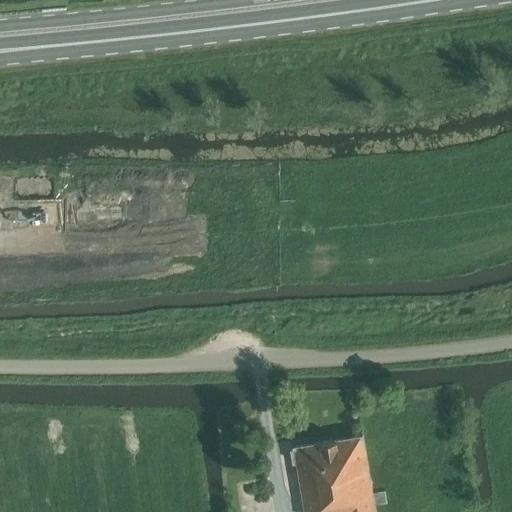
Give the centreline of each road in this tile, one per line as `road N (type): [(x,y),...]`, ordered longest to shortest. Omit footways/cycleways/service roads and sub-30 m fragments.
road 1 (residential): [(0,367),(180,367),(511,343)]
road 2 (secondary): [(0,51),(433,0)]
